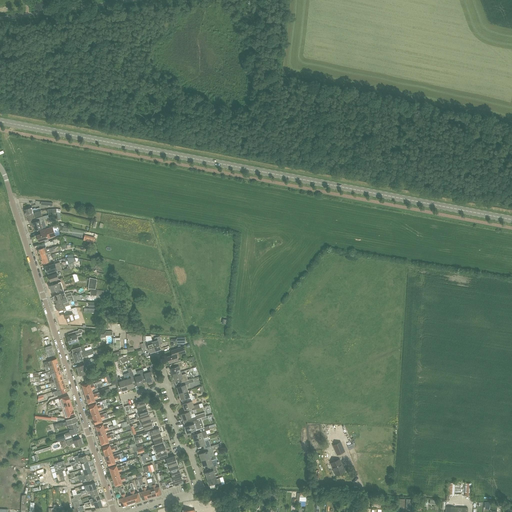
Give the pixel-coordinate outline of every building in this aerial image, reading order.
[(39,216),(38,213),(41,213),(40,210),(26,215),(27,220),(39,216)] [(35,222),(33,223),(33,226),(35,230),(37,229),(37,230),(38,230),(38,229),(45,227),(43,221),(43,220),(42,216),(34,219),(35,222)] [(42,233),(41,234),(37,235),(39,241),(48,238),(55,236),(52,226),(41,230),(42,233)] [(94,243),(95,239),(86,237),(86,235),(85,235),(84,241),(94,243)] [(47,252),(50,251),(54,249),(58,246),(52,248),(46,250),(45,247),(38,250),(39,254),(47,252)] [(55,264),(45,267),(47,273),(48,273),(56,270),(57,271),(62,270),(61,265),(60,262),(55,264)] [(50,281),(56,279),(59,279),(57,275),(61,274),(60,272),(48,276),(50,281)] [(97,279),(90,278),(88,288),(96,289),(97,279)] [(49,286),(51,292),(56,290),(57,293),(63,291),(63,288),(61,282),(58,283),(53,284),(49,286)] [(66,294),(65,292),(52,296),(54,301),(71,295),(71,293),(66,294)] [(71,295),(54,301),(56,305),(69,301),(74,301),(72,295),(72,296),(71,295)] [(69,301),(56,305),(57,310),(66,308),(65,306),(70,305),(69,301)] [(65,315),(67,322),(79,318),(75,307),(71,309),(69,310),(70,314),(65,315)] [(69,344),(78,340),(77,337),(81,336),(81,333),(85,332),(84,330),(83,330),(82,329),(78,329),(79,330),(72,333),(73,335),(67,337),(69,344)] [(150,353),(155,351),(152,342),(151,336),(146,336),(146,341),(143,341),(145,347),(148,346),(150,353)] [(155,341),(152,342),(155,351),(161,349),(159,343),(162,342),(160,336),(154,338),(155,341)] [(45,347),(48,357),(55,355),(52,345),(45,347)] [(74,358),(87,353),(93,351),(92,348),(86,350),(84,345),(73,349),(74,352),(72,353),(72,354),(72,356),(73,356),(74,358)] [(169,363),(179,360),(177,356),(185,353),(183,346),(172,350),(173,354),(167,356),(169,363)] [(87,353),(74,358),(74,359),(74,360),(74,362),(75,362),(83,360),(82,357),(94,353),(93,351),(87,353)] [(45,367),(57,363),(56,358),(48,361),(43,362),(45,367)] [(86,373),(84,365),(86,364),(87,365),(92,364),(90,359),(83,361),(84,365),(77,367),(79,375),(80,375),(81,376),(84,375),(84,374),(86,373)] [(181,361),(176,363),(177,366),(171,368),(173,374),(181,372),(180,369),(183,368),(181,361)] [(49,370),(50,369),(59,366),(57,363),(45,367),(46,371),(49,370)] [(43,376),(47,375),(60,370),(59,366),(50,369),(49,370),(50,371),(46,373),(43,374),(43,376)] [(129,373),(123,375),(125,380),(128,389),(129,389),(130,390),(133,389),(134,388),(133,387),(134,387),(132,381),(135,380),(135,377),(134,375),(133,375),(132,370),(131,368),(128,369),(129,373)] [(150,370),(143,372),(144,373),(145,377),(146,382),(147,382),(148,382),(148,383),(149,383),(152,382),(152,381),(153,380),(151,375),(154,374),(152,368),(149,369),(150,370)] [(138,376),(135,377),(135,380),(138,386),(143,384),(143,383),(141,378),(145,377),(144,373),(143,372),(143,371),(142,370),(140,371),(137,371),(136,372),(138,376)] [(181,379),(182,382),(188,380),(186,374),(182,375),(181,372),(173,374),(175,381),(181,379)] [(116,373),(112,374),(116,386),(120,385),(121,391),(122,391),(122,392),(123,392),(127,391),(127,390),(127,389),(128,389),(125,380),(122,381),(120,377),(118,378),(116,373)] [(53,378),(54,381),(52,381),(52,380),(49,381),(50,384),(63,379),(62,375),(53,378)] [(177,387),(179,393),(187,391),(186,388),(188,387),(189,387),(190,386),(189,383),(190,383),(189,380),(188,380),(182,382),(183,385),(177,387)] [(83,389),(97,385),(99,384),(102,383),(101,381),(96,382),(96,383),(90,385),(89,383),(82,385),(83,389)] [(52,389),(53,391),(66,387),(64,383),(56,386),(57,389),(55,389),(54,388),(52,389)] [(83,389),(85,394),(92,392),(91,389),(98,387),(97,385),(83,389)] [(66,387),(53,391),(54,395),(58,394),(67,391),(66,387)] [(92,392),(85,394),(86,399),(101,394),(110,391),(109,388),(104,390),(100,392),(93,394),(92,392)] [(190,393),(188,394),(187,391),(179,393),(181,399),(187,397),(188,401),(195,399),(194,395),(192,396),(191,393),(190,393)] [(102,396),(101,394),(86,399),(88,404),(95,401),(94,399),(100,397),(102,396)] [(57,402),(58,404),(70,400),(69,395),(59,399),(60,402),(57,402)] [(88,406),(90,410),(104,406),(103,404),(107,403),(105,399),(101,401),(102,404),(100,405),(97,406),(96,403),(88,406)] [(182,404),(184,409),(186,409),(191,407),(192,410),(193,410),(200,407),(203,406),(202,403),(199,404),(194,405),(192,400),(188,402),(182,404)] [(73,409),(71,405),(62,408),(63,411),(60,412),(61,414),(73,410),(73,409)] [(91,415),(99,412),(98,410),(101,409),(104,408),(104,406),(90,410),(91,415)] [(73,410),(61,414),(61,415),(64,415),(65,418),(75,414),(73,409),(73,410)] [(187,412),(181,414),(183,420),(187,419),(188,422),(190,421),(196,419),(197,419),(201,418),(206,416),(205,412),(195,415),(194,414),(194,413),(190,414),(189,411),(187,412)] [(149,414),(140,417),(136,418),(137,420),(138,420),(139,422),(150,419),(149,414)] [(93,420),(95,424),(102,422),(101,419),(104,418),(108,417),(108,415),(107,415),(93,420)] [(67,425),(77,421),(75,416),(66,419),(66,421),(54,425),(55,429),(58,428),(67,425)] [(185,426),(185,427),(187,433),(191,431),(196,430),(195,427),(199,426),(198,422),(202,421),(202,419),(201,418),(197,419),(196,419),(190,421),(191,425),(185,426)] [(150,419),(139,422),(140,424),(138,425),(139,427),(152,423),(150,419)] [(67,425),(68,425),(69,430),(78,426),(77,421),(67,425)] [(320,424),(307,426),(310,451),(322,449),(320,424)] [(209,425),(204,427),(197,429),(198,433),(193,435),(195,441),(203,438),(207,437),(206,433),(206,431),(210,429),(210,428),(209,425)] [(69,430),(70,432),(65,433),(66,436),(80,432),(78,426),(69,430)] [(97,430),(98,435),(105,433),(105,431),(108,429),(108,427),(97,430)] [(149,437),(152,436),(160,433),(158,428),(147,432),(149,437)] [(117,435),(114,436),(100,440),(101,445),(109,443),(108,440),(117,437),(117,435)] [(76,447),(82,444),(80,438),(74,440),(73,438),(66,440),(67,445),(74,443),(76,447)] [(203,445),(204,448),(211,446),(209,440),(204,441),(203,438),(195,441),(197,447),(203,445)] [(154,450),(164,446),(163,442),(154,445),(152,445),(153,450),(154,450)] [(340,442),(333,445),(337,454),(344,451),(340,442)] [(51,449),(50,445),(35,450),(36,453),(51,449)] [(210,457),(208,453),(213,452),(211,446),(204,448),(205,452),(199,454),(201,460),(210,457)] [(103,451),(105,456),(112,454),(112,452),(118,449),(117,447),(103,451)] [(156,459),(159,458),(167,456),(166,451),(157,454),(155,454),(155,455),(156,459)] [(77,463),(78,464),(81,463),(88,461),(86,455),(80,457),(79,455),(74,457),(75,461),(70,463),(71,466),(72,466),(72,467),(75,466),(75,464),(77,463)] [(120,456),(106,461),(108,466),(115,463),(115,461),(124,458),(124,455),(120,457),(120,456)] [(210,467),(215,466),(217,465),(216,461),(212,463),(210,457),(201,460),(203,466),(209,464),(210,467)] [(339,459),(331,463),(336,475),(345,471),(339,459)] [(54,464),(56,471),(62,469),(66,468),(64,461),(54,464)] [(217,472),(215,466),(210,467),(209,467),(211,471),(205,473),(207,479),(215,476),(214,473),(217,472)] [(82,475),(85,475),(91,472),(90,467),(83,469),(84,471),(81,472),(81,474),(82,475)] [(110,472),(112,477),(119,474),(119,472),(125,470),(124,467),(110,472)] [(65,480),(62,469),(56,471),(59,482),(65,480)] [(93,478),(91,472),(85,475),(82,475),(81,474),(78,475),(79,478),(81,482),(93,478)] [(125,480),(134,477),(133,475),(128,476),(124,478),(113,481),(115,486),(122,484),(122,482),(125,480)] [(215,483),(216,486),(222,484),(225,483),(224,482),(221,483),(219,478),(216,479),(215,476),(207,479),(209,485),(215,483)] [(143,491),(140,492),(142,499),(147,498),(144,487),(143,484),(141,478),(135,480),(136,483),(137,484),(140,483),(141,485),(143,491)] [(157,487),(155,484),(154,478),(152,478),(153,482),(157,495),(161,494),(159,487),(157,487)] [(172,484),(173,486),(183,483),(182,478),(173,481),(169,483),(169,485),(172,484)] [(88,484),(84,485),(86,490),(87,491),(90,490),(97,488),(95,482),(88,484)] [(136,502),(140,500),(138,493),(136,494),(132,482),(130,483),(131,488),(136,502)] [(150,489),(152,496),(157,495),(153,482),(148,483),(150,489)] [(455,483),(448,482),(447,495),(454,495),(455,483)] [(464,483),(463,496),(471,496),(472,483),(464,483)] [(143,484),(144,487),(147,498),(152,496),(150,489),(147,490),(145,484),(143,484)] [(120,487),(119,487),(118,487),(122,498),(119,499),(122,506),(126,505),(121,489),(120,487)] [(126,505),(131,503),(129,496),(126,497),(123,488),(121,489),(126,505)] [(74,498),(73,498),(72,499),(72,502),(78,500),(81,499),(80,496),(79,493),(77,494),(73,495),(74,498)] [(306,493),(301,493),(297,493),(297,498),(297,499),(297,505),(299,505),(299,502),(301,502),(300,506),(305,506),(305,501),(306,501),(306,493)] [(92,498),(89,499),(90,501),(91,503),(94,502),(100,500),(99,494),(92,496),(92,498)] [(94,502),(91,503),(91,504),(92,506),(95,505),(96,508),(102,506),(100,500),(94,502)] [(382,501),(372,500),(371,507),(381,508),(382,501)]
